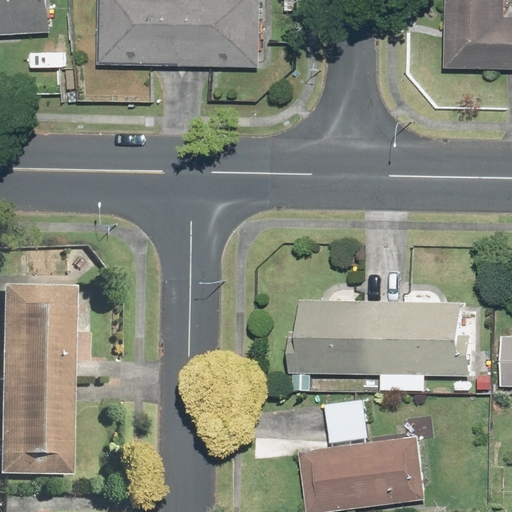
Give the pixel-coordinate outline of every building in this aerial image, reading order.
[(61,0),(0,0),(0,35),(63,33),(61,0)] [(106,0),(105,63),(267,67),(268,0),(106,0)] [(511,0),(450,0),(450,69),(511,69),(511,0)] [(3,275),(0,474),(74,476),(78,276),(3,275)] [(294,295),(293,370),(476,373),(477,298),(294,295)] [(330,402),(336,438),(383,430),(377,394),(330,402)] [(426,432),(305,453),(315,511),(338,511),(437,495),(426,432)]
